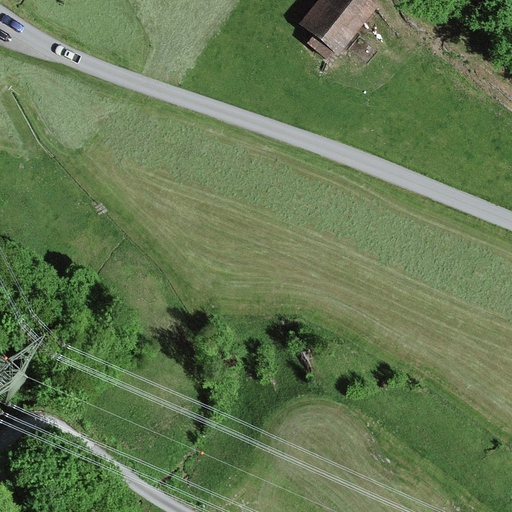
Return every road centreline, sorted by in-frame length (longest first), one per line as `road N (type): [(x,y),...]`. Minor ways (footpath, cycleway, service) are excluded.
road 1 (tertiary): [(511,221),(86,63),(0,18)]
road 2 (track): [(181,511),(68,433),(34,423),(0,441)]
